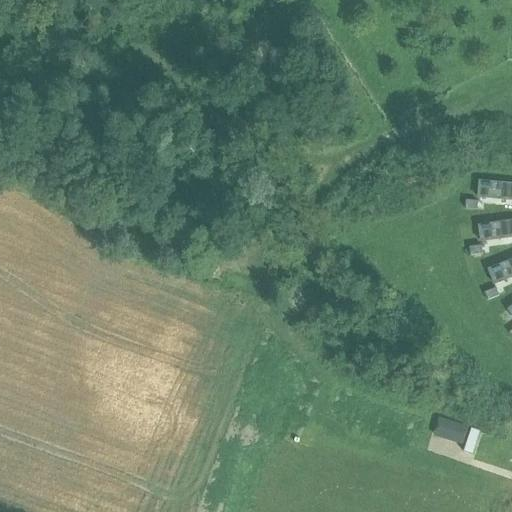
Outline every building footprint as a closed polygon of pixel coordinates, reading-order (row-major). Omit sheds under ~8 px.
[(480,182),(478,198),(511,201),(511,184),(503,183),(479,181),(479,182),(480,182)] [(466,201),(465,209),(478,210),(478,202),(466,201)] [(511,220),(498,223),(478,226),(478,227),(479,226),(481,242),(490,241),(501,240),(511,237),(511,220)] [(482,246),(470,248),(471,256),(483,254),(482,246)] [(511,259),(508,261),(488,270),(489,270),(493,282),(495,285),(502,282),(511,278),(511,259)] [(496,289),(485,293),(488,301),(493,299),(499,296),(496,289)] [(468,430),(454,425),(448,442),(462,447),(468,430)] [(473,456),(480,433),(471,429),(463,453),(473,456)]
